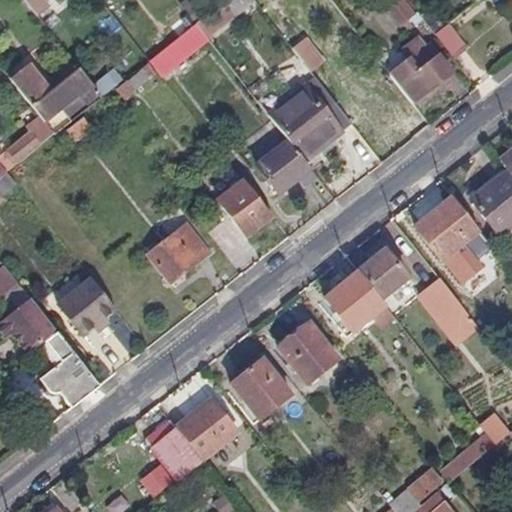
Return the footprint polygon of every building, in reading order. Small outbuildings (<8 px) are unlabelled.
[(43,0),(20,0),(36,19),(50,8),(43,0)] [(254,5),(250,0),(224,0),(193,25),(206,41),(209,45),(223,34),(221,31),(254,5)] [(398,30),(415,18),(402,0),(393,0),(382,8),(398,30)] [(43,23),(48,31),(59,23),(53,15),(43,23)] [(267,22),(281,39),(290,33),(276,15),(267,22)] [(445,24),(435,32),(452,56),(463,48),(445,24)] [(159,78),(206,41),(193,25),(147,62),(157,76),(159,78)] [(308,74),(323,62),(304,37),(289,49),(308,74)] [(386,78),(408,107),(452,72),(429,44),(424,48),(417,40),(400,53),(407,62),(386,78)] [(157,76),(147,62),(122,81),(112,90),(122,102),(147,82),(148,83),(157,76)] [(89,88),(77,72),(49,94),(28,67),(10,82),(44,125),(60,113),(65,119),(95,95),(89,88)] [(95,95),(99,100),(112,90),(122,81),(113,69),(89,88),(95,95)] [(321,111),(331,103),(313,80),(266,117),(286,142),(301,161),(339,132),(321,111)] [(82,118),(65,132),(75,144),(92,130),(82,118)] [(17,165),(39,146),(29,134),(7,152),(17,165)] [(302,185),(313,176),(301,161),(286,142),(255,167),(278,194),(297,179),(302,185)] [(511,152),(502,161),(511,171),(511,173),(511,152)] [(511,173),(511,171),(474,201),(499,232),(511,221),(511,173)] [(243,241),(270,219),(240,180),(212,202),(243,241)] [(480,228),(454,196),(420,223),(445,255),(480,228)] [(205,255),(181,226),(155,245),(148,243),(142,247),(144,258),(166,285),(205,255)] [(387,249),(360,271),(382,299),(409,278),(387,249)] [(0,290),(16,278),(5,265),(0,268),(0,290)] [(382,299),(360,271),(326,298),(352,332),(387,304),(382,299)] [(466,306),(444,277),(425,290),(448,319),(466,306)] [(78,339),(113,312),(88,279),(52,307),(78,339)] [(56,330),(29,296),(0,319),(0,331),(5,337),(11,333),(26,354),(38,345),(56,330)] [(477,319),(466,306),(448,319),(460,333),(477,319)] [(343,359),(312,321),(280,346),(310,385),(343,359)] [(72,407),(100,386),(56,330),(38,345),(53,364),(33,380),(45,393),(60,391),(72,407)] [(294,397),(264,359),(232,384),(262,422),(294,397)] [(213,399),(178,427),(204,460),(239,432),(213,399)] [(488,432),(497,443),(511,431),(494,411),(480,423),(488,432)] [(143,436),(152,447),(178,427),(169,416),(143,436)] [(204,460),(178,427),(152,447),(179,480),(204,460)] [(511,446),(511,429),(511,431),(497,443),(505,452),(511,446)] [(442,470),(451,481),(497,443),(488,432),(442,470)] [(420,501),(444,481),(431,468),(408,487),(420,501)] [(393,506),(398,511),(414,511),(423,505),(420,501),(408,487),(408,486),(389,501),(393,506)] [(220,502),(228,511),(229,511),(236,506),(227,496),(220,502)] [(450,511),(440,500),(426,511),(450,511)]
